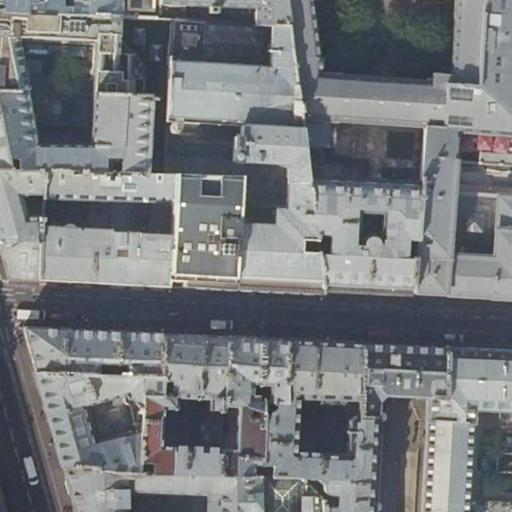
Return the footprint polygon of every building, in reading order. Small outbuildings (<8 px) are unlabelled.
[(3,0),(3,12),(120,18),(159,20),(160,5),(159,0),(3,0)] [(159,0),(160,5),(255,9),(254,24),(287,26),(283,0),(159,0)] [(283,0),(287,26),(303,146),(330,147),(330,148),(333,148),(335,120),(352,121),(352,122),(370,123),(370,122),(389,123),(389,125),(407,126),(407,125),(426,127),(442,128),(446,86),(476,87),(481,15),(481,14),(467,14),(468,0),(482,1),(481,0),(283,0)] [(511,0),(481,0),(482,1),(481,15),(476,87),(446,86),(442,128),(426,127),(423,159),(455,162),(511,166),(511,0)] [(120,40),(120,18),(3,12),(0,11),(0,91),(25,93),(26,93),(21,74),(38,75),(39,76),(41,78),(42,79),(43,79),(94,81),(93,96),(144,98),(144,68),(120,40)] [(254,24),(171,20),(167,99),(164,156),(163,176),(174,177),(240,178),(235,290),(288,293),(323,295),(322,289),(318,256),(315,236),(308,178),(303,146),(287,26),(254,24)] [(26,93),(25,93),(0,91),(0,171),(43,173),(146,176),(150,98),(144,98),(93,96),(26,93)] [(152,155),(151,176),(163,176),(164,156),(152,155)] [(511,198),(453,194),(455,162),(423,159),(421,184),(416,241),(414,261),(411,294),(507,299),(511,298),(511,198)] [(42,195),(43,173),(0,171),(0,241),(39,241),(40,219),(42,219),(42,216),(26,216),(21,196),(28,194),(42,195)] [(42,195),(42,216),(42,219),(40,219),(39,241),(38,280),(105,283),(168,287),(174,177),(163,176),(151,176),(146,176),(43,173),(42,195)] [(240,178),(174,177),(168,287),(183,287),(235,290),(240,178)] [(421,184),(308,178),(315,236),(328,236),(327,256),(318,256),(322,289),(374,292),(411,294),(414,261),(404,260),(406,240),(416,241),(421,184)] [(38,280),(39,241),(0,241),(0,246),(1,250),(9,278),(25,279),(38,280)] [(22,328),(35,374),(105,377),(106,363),(116,364),(116,366),(126,366),(126,378),(159,379),(162,335),(97,332),(22,328)] [(163,396),(163,397),(143,397),(139,463),(151,464),(151,472),(220,475),(221,450),(223,407),(226,338),(196,337),(162,335),(159,379),(163,379),(163,381),(172,382),(172,396),(163,396)] [(256,340),(226,338),(223,407),(237,408),(235,451),(221,450),(220,475),(248,477),(248,466),(260,466),(264,402),(268,402),(284,403),(286,342),(256,340)] [(264,402),(260,466),(272,466),(272,478),(300,479),(321,502),(321,511),(370,511),(376,418),(358,417),(361,346),(331,344),(286,342),(284,403),(268,402),(264,402)] [(391,347),(361,346),(358,417),(376,418),(376,402),(383,396),(388,397),(394,397),(402,397),(410,398),(417,398),(427,398),(427,397),(443,398),(446,350),(419,348),(405,348),(391,347)] [(427,397),(427,398),(426,423),(420,511),(511,511),(511,353),(446,350),(443,398),(427,397)] [(126,378),(105,377),(35,374),(60,459),(62,468),(138,472),(139,463),(143,397),(163,397),(163,396),(163,381),(163,379),(159,379),(126,378)] [(127,511),(127,491),(207,495),(206,511),(321,511),(321,502),(300,479),(272,478),(248,477),(220,475),(151,472),(138,472),(62,468),(74,509),(74,511),(127,511)]
